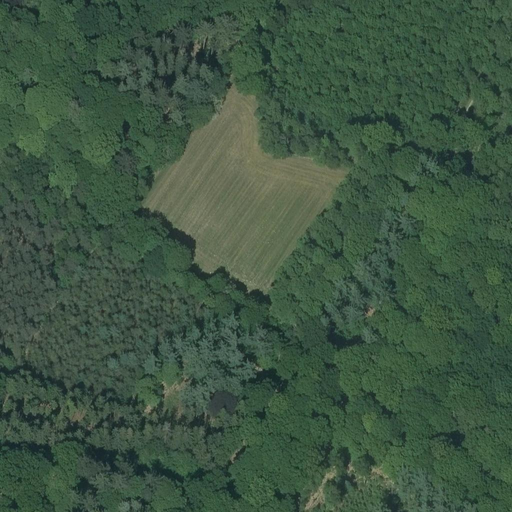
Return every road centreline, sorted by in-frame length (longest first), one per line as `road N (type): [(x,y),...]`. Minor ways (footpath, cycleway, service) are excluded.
road 1 (track): [(0,172),(511,483)]
road 2 (track): [(313,358),(204,511)]
